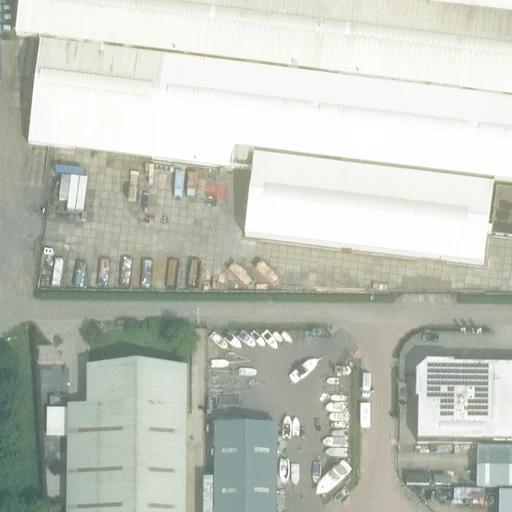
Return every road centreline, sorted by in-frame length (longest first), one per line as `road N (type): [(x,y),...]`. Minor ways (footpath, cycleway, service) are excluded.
road 1 (unclassified): [(0,314),(375,313)]
road 2 (unclassified): [(374,511),(375,313)]
road 3 (unclassified): [(375,313),(511,313)]
